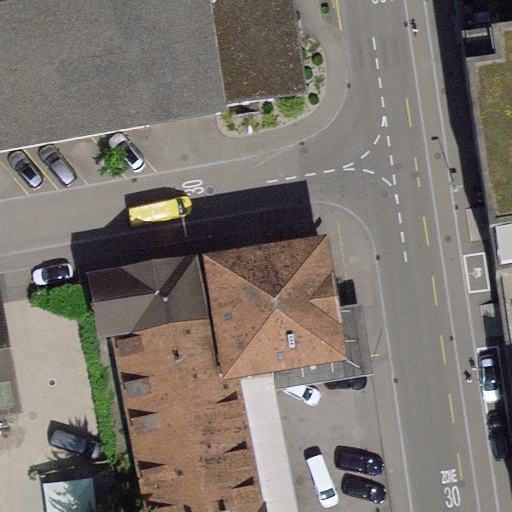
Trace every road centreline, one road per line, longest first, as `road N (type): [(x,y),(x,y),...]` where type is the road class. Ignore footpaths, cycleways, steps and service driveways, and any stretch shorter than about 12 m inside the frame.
road 1 (residential): [(394,161),(0,230)]
road 2 (residential): [(394,161),(453,511)]
road 3 (residential): [(371,0),(394,161)]
